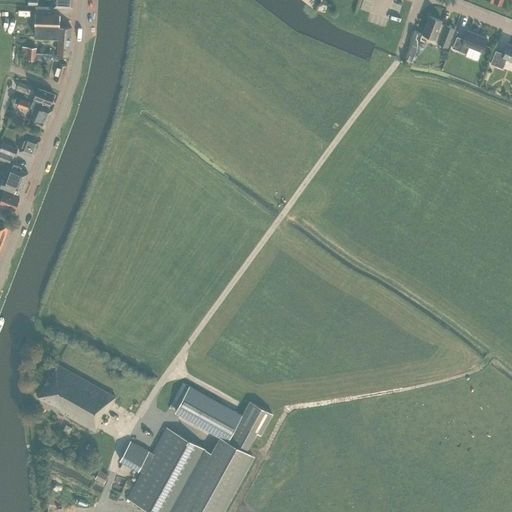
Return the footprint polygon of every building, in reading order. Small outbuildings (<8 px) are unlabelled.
[(69,55),(69,52),(71,27),(59,26),(59,15),(48,14),(48,7),(36,6),(35,37),(58,37),(57,55),(69,55)] [(422,34),(439,41),(438,43),(447,47),(454,28),(445,25),(440,23),(441,20),(429,15),(422,34)] [(452,48),(461,51),(464,44),(481,51),(487,38),(467,30),(463,39),(456,37),(452,48)] [(490,63),(502,68),(506,59),(511,61),(511,45),(508,44),(504,54),(495,50),(490,63)] [(21,57),(20,66),(26,67),(27,58),(35,58),(35,60),(44,61),(53,61),(48,77),(62,82),(67,65),(58,62),(60,57),(44,55),(45,53),(37,52),(37,48),(23,47),(22,51),(21,57)] [(19,81),(16,87),(26,91),(28,85),(19,81)] [(54,94),(38,87),(34,98),(33,101),(48,107),(50,104),(54,94)] [(26,110),(29,102),(20,99),(17,106),(26,110)] [(32,101),(30,107),(38,110),(33,123),(45,128),(52,109),(48,108),(48,107),(33,101),(32,101)] [(19,151),(34,157),(41,139),(34,137),(36,130),(25,127),(23,133),(26,134),(19,151)] [(2,142),(0,148),(0,150),(14,156),(17,148),(2,142)] [(21,167),(14,164),(8,178),(4,176),(0,186),(0,187),(17,194),(17,192),(20,193),(28,173),(20,170),(21,167)] [(14,210),(19,197),(16,196),(17,194),(0,187),(0,190),(4,192),(2,198),(0,196),(0,211),(7,214),(9,215),(11,209),(14,210)] [(0,247),(9,225),(2,223),(0,221),(0,247)] [(49,405),(94,430),(99,421),(101,422),(115,397),(57,364),(51,376),(49,375),(37,396),(50,404),(49,405)] [(242,415),(189,386),(175,411),(219,435),(210,452),(166,427),(152,453),(149,451),(149,450),(131,440),(120,460),(138,470),(138,469),(142,471),(127,497),(153,511),(219,511),(252,453),(245,450),(255,432),(260,434),(272,413),(250,401),(242,415)] [(129,472),(131,468),(122,463),(120,467),(129,472)] [(108,475),(100,470),(95,478),(104,483),(108,475)]
